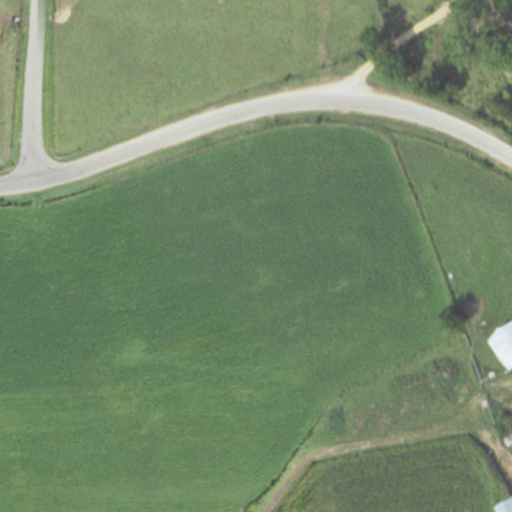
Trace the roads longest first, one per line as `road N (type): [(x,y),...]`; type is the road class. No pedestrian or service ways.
road 1 (secondary): [(511,155),(412,109),(287,100),(0,182)]
road 2 (residential): [(25,178),(30,0)]
